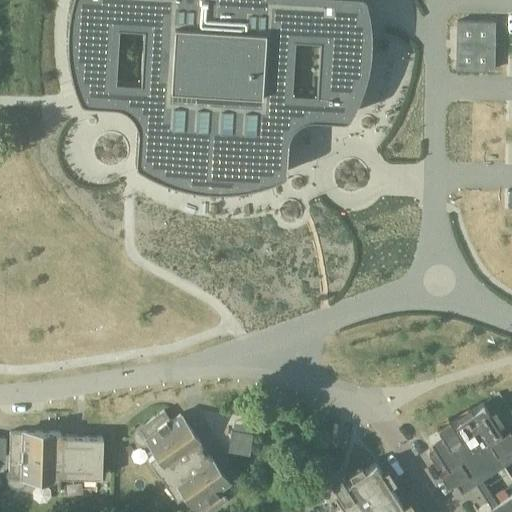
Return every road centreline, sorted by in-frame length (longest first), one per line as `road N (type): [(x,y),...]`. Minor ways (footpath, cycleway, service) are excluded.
road 1 (residential): [(436,0),(437,293)]
road 2 (residential): [(0,393),(227,367),(279,341)]
road 3 (residential): [(438,511),(389,432),(325,389),(279,341)]
road 4 (residential): [(279,341),(354,309),(437,293)]
